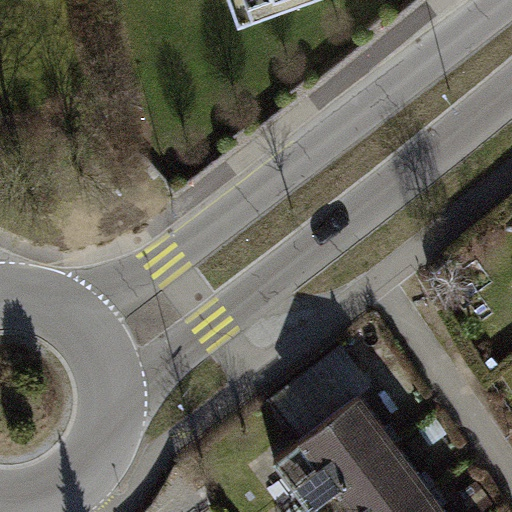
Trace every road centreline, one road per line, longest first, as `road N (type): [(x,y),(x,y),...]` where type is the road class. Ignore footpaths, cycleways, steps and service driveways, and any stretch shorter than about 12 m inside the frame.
road 1 (tertiary): [(498,0),(165,261),(73,311)]
road 2 (tertiary): [(115,402),(511,78)]
road 3 (tertiary): [(0,498),(39,496),(77,476),(104,443),(115,402)]
